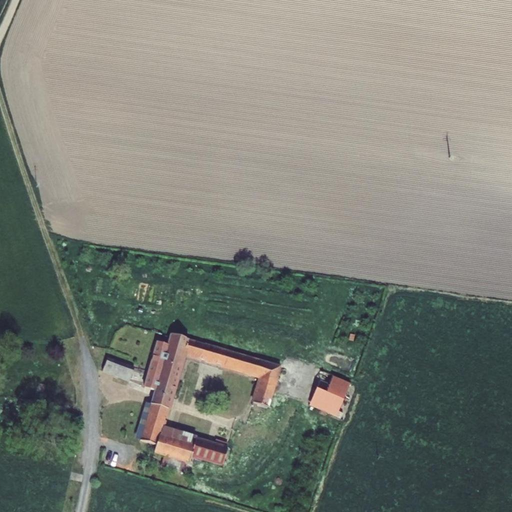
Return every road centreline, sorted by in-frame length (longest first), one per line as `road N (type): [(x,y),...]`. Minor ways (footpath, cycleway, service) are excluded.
road 1 (track): [(88,361),(0,91)]
road 2 (unclassified): [(80,511),(93,444),(88,361)]
